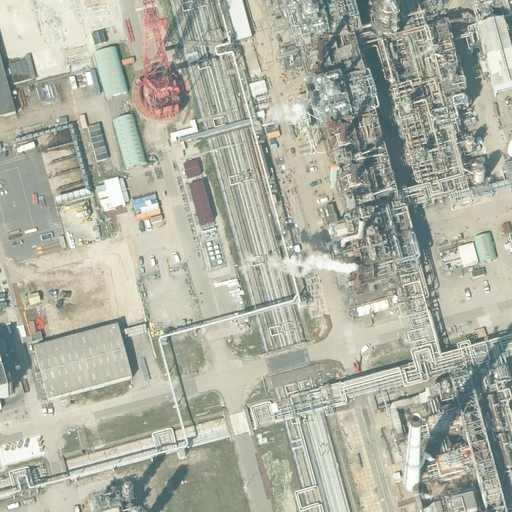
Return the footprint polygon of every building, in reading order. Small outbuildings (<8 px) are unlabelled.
[(0,119),(15,115),(5,77),(3,72),(0,59),(0,50),(2,50),(3,52),(56,38),(45,0),(19,0),(25,20),(0,27),(0,119)] [(325,222),(341,279),(415,259),(344,0),(266,0),(267,1),(270,0),(289,0),(348,215),(325,222)] [(494,98),(511,93),(511,64),(502,27),(476,34),(494,98)] [(296,47),(282,50),(287,71),(301,68),(296,47)] [(106,99),(127,94),(115,49),(94,55),(106,99)] [(26,54),(9,58),(11,68),(28,64),(26,54)] [(250,80),(260,76),(257,69),(247,73),(250,80)] [(126,171),(147,165),(133,116),(112,122),(126,171)] [(262,148),(254,150),(263,182),(271,180),(262,148)] [(329,162),(325,163),(322,149),(312,151),(315,164),(321,163),(322,170),(330,169),(329,162)] [(203,182),(189,186),(199,225),(214,221),(203,182)] [(54,191),(55,199),(90,191),(88,183),(54,191)] [(276,195),(274,186),(268,188),(270,196),(276,195)] [(96,234),(102,234),(98,209),(93,210),(96,234)] [(502,220),(505,229),(511,227),(511,221),(510,217),(502,220)] [(496,259),(489,235),(473,239),(480,264),(496,259)] [(478,264),(473,245),(458,249),(463,268),(478,264)] [(320,272),(309,273),(310,298),(321,298),(320,272)] [(30,300),(41,298),(38,287),(27,290),(30,300)] [(48,402),(132,380),(118,327),(34,350),(48,402)] [(404,462),(397,463),(409,511),(504,511),(503,509),(511,506),(511,410),(498,358),(418,378),(422,393),(388,402),(404,462)] [(0,400),(8,398),(0,367),(0,410),(2,410),(0,404),(0,400)]
